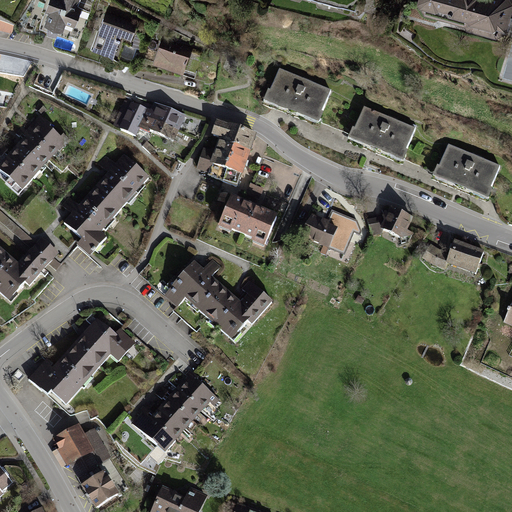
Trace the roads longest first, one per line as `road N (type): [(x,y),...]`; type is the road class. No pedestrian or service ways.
road 1 (residential): [(511,237),(334,175),(249,122),(0,44)]
road 2 (residential): [(0,356),(74,302),(99,295),(135,303),(183,345)]
